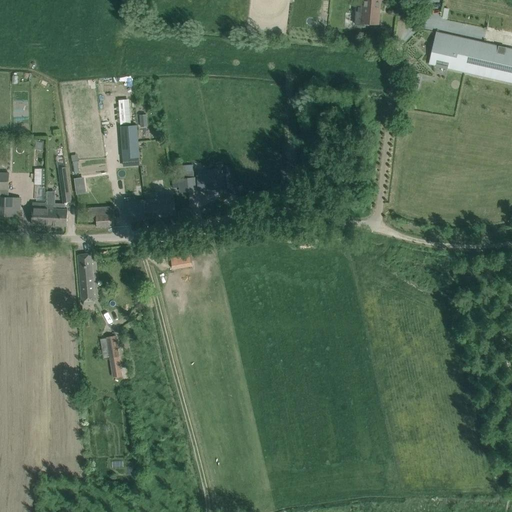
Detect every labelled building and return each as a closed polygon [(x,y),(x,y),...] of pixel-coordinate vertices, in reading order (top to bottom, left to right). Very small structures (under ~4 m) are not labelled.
[(364,0),(362,23),(368,23),(378,24),(380,0),(364,0)] [(511,49),(437,32),(429,64),(511,82),(511,49)] [(140,157),(137,125),(121,126),(124,158),(140,157)] [(62,130),(54,131),(55,140),(54,140),(55,158),(60,158),(59,141),(63,141),(62,130)] [(35,139),(33,149),(43,150),(44,140),(35,139)] [(116,179),(142,176),(141,161),(115,164),(116,179)] [(66,167),(59,168),(64,203),(71,202),(66,167)] [(197,171),(199,190),(223,188),(221,169),(197,171)] [(196,190),(195,178),(194,171),(179,172),(181,192),(196,190)] [(0,172),(0,189),(9,190),(9,173),(0,172)] [(47,192),(47,205),(49,205),(49,209),(51,209),(51,216),(53,216),(53,225),(67,226),(68,211),(65,210),(65,206),(56,205),(56,193),(47,192)] [(0,196),(0,215),(20,216),(20,197),(0,196)] [(144,200),(135,201),(135,197),(125,198),(128,221),(147,219),(144,202),(144,200)] [(144,202),(147,219),(176,215),(174,201),(153,204),(153,201),(144,202)] [(33,203),(32,224),(53,225),(53,216),(51,216),(51,209),(49,209),(49,205),(47,205),(47,203),(33,203)] [(113,206),(90,208),(91,221),(97,220),(97,226),(97,227),(115,226),(114,214),(113,206)] [(95,301),(91,264),(91,254),(78,255),(82,302),(95,301)] [(191,255),(171,259),(172,268),(192,265),(191,255)] [(116,334),(107,336),(113,376),(123,375),(116,334)]
